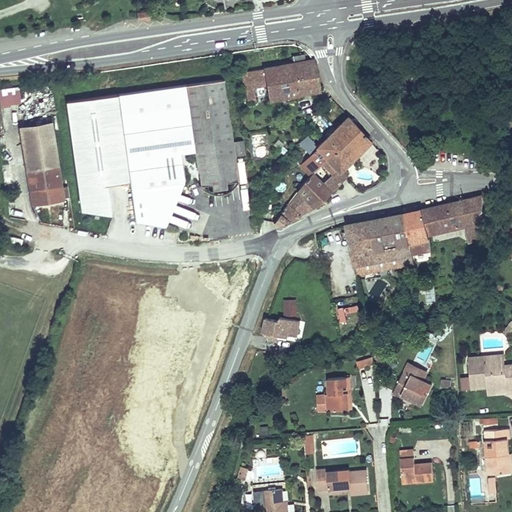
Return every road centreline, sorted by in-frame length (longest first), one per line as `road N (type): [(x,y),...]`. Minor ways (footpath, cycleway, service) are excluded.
road 1 (tertiary): [(396,190),(298,229),(276,252),(173,511)]
road 2 (primary): [(0,72),(316,30)]
road 3 (primary): [(313,6),(0,58)]
road 4 (primary): [(338,27),(504,0)]
